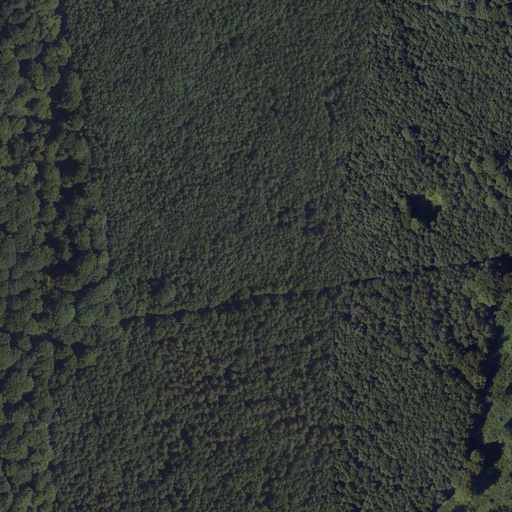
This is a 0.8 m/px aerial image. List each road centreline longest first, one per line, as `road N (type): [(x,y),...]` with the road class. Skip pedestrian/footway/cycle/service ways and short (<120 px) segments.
road 1 (track): [(511,263),(0,350)]
road 2 (track): [(49,511),(52,0)]
road 3 (track): [(320,296),(202,103),(116,0)]
